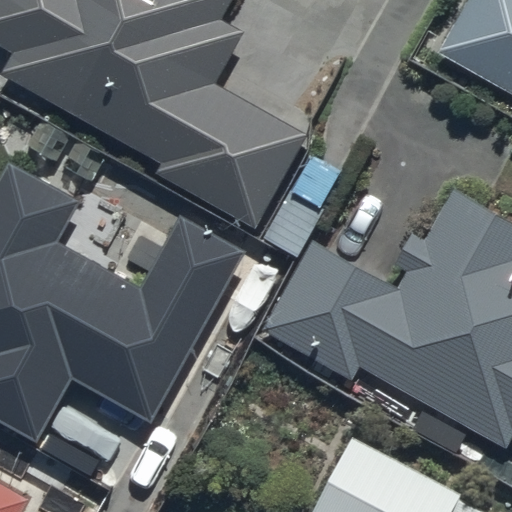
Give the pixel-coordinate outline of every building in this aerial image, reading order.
[(0,0),(0,43),(16,53),(3,78),(163,165),(157,176),(259,231),(311,133),(220,84),(247,32),(225,20),(236,0),(0,0)] [(511,0),(467,0),(438,54),(511,93),(511,0)] [(156,420),(244,256),(178,220),(142,288),(56,242),(79,200),(10,163),(0,181),(0,422),(36,442),(72,375),(156,420)] [(352,385),(361,368),(507,448),(511,438),(511,224),(454,193),(427,241),(410,232),(384,280),(313,241),(261,335),(352,385)] [(353,437),(312,511),(474,511),(459,504),(463,497),(353,437)] [(0,511),(23,511),(32,497),(0,479),(0,511)]
